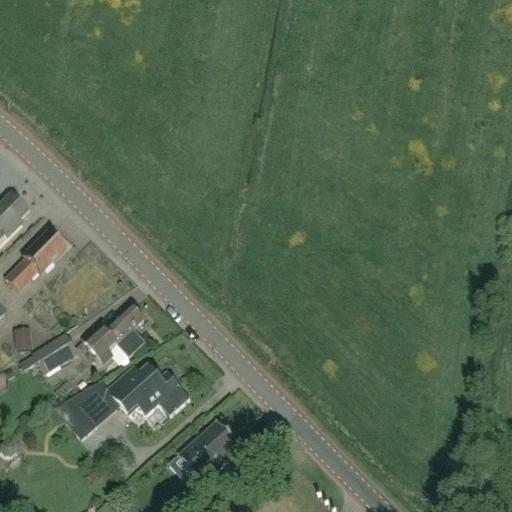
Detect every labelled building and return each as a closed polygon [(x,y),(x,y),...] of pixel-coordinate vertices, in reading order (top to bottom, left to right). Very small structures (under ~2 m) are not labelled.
[(26,213),(11,198),(10,197),(0,206),(0,240),(4,237),(6,239),(20,225),(17,222),(26,213)] [(64,252),(47,235),(46,234),(22,258),(25,261),(5,281),(17,294),(37,274),(40,276),(64,252)] [(83,344),(100,363),(117,347),(129,360),(144,346),(133,333),(144,323),(132,310),(105,334),(100,328),(83,344)] [(47,375),(79,356),(68,338),(36,357),(47,375)] [(157,406),(159,407),(171,421),(191,404),(181,392),(182,391),(168,376),(161,383),(150,371),(139,381),(132,374),(110,393),(103,385),(55,414),(65,426),(69,423),(73,427),(83,418),(96,432),(112,418),(103,407),(112,400),(127,417),(137,408),(145,417),(157,406)] [(218,427),(179,461),(202,488),(241,454),(218,427)] [(197,511),(203,507),(193,495),(173,511),(197,511)]
